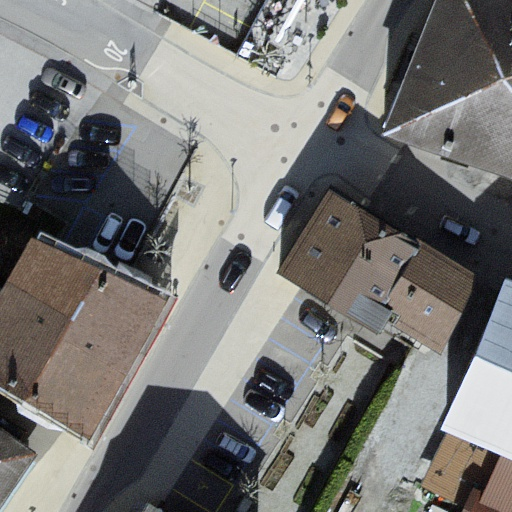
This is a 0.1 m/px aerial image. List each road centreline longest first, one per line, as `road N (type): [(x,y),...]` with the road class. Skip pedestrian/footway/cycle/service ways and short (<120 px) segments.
road 1 (residential): [(314,146),(98,511)]
road 2 (residential): [(314,146),(511,242)]
road 3 (residential): [(314,146),(151,57)]
road 4 (residential): [(411,0),(314,146)]
road 5 (residential): [(151,57),(38,0)]
